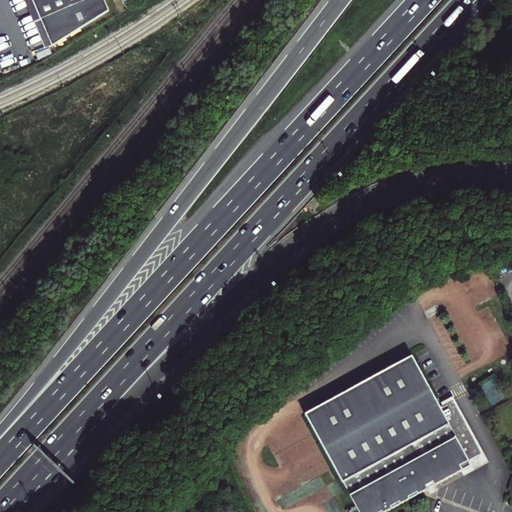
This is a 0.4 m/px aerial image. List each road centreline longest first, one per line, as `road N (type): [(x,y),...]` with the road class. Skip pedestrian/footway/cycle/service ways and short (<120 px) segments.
road 1 (trunk): [(0,508),(467,0)]
road 2 (trunk): [(422,0),(0,459)]
road 3 (trunk): [(14,511),(313,233),(410,187),(511,176)]
road 4 (trunk): [(339,0),(0,430)]
road 5 (unknown): [(334,395),(410,340),(421,321),(500,460),(506,475),(495,498)]
